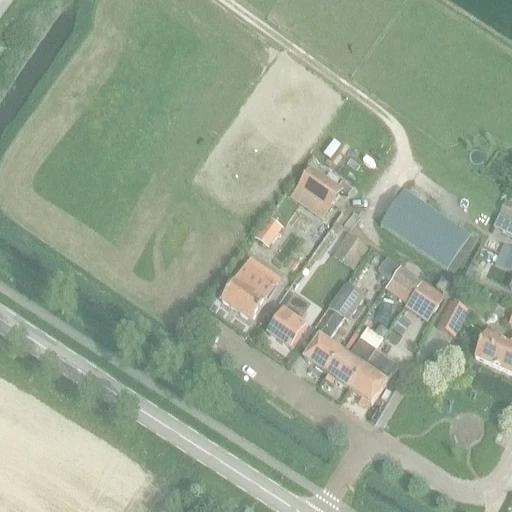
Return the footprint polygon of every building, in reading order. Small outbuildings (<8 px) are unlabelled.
[(343,193),(311,171),(298,190),(329,212),(343,193)] [(447,274),(470,241),(404,195),(381,229),(447,274)] [(511,207),(506,205),(500,219),(511,223),(511,207)] [(269,221),(255,241),(268,251),(282,231),(269,221)] [(511,224),(507,222),(502,234),(511,238),(511,224)] [(353,275),(367,254),(346,240),(332,261),(353,275)] [(503,249),(500,257),(511,262),(511,250),(504,247),(503,249)] [(511,262),(500,257),(496,267),(511,273),(511,262)] [(254,274),(246,268),(221,304),(251,325),(267,302),(276,289),(254,274)] [(387,293),(407,307),(422,286),(403,272),(387,293)] [(443,296),(449,287),(442,282),(436,290),(443,296)] [(422,286),(407,307),(405,310),(428,326),(445,302),(422,286)] [(328,345),(339,329),(344,322),(347,325),(364,300),(346,288),(329,312),(336,316),(331,323),(304,362),(326,377),(342,355),(328,345)] [(311,309),(294,297),(267,337),(291,353),(306,331),(298,326),(311,309)] [(468,313),(451,304),(436,330),(454,340),(468,313)] [(326,377),(349,393),(375,354),(382,343),(367,333),(348,359),(342,355),(326,377)] [(475,361),(511,377),(511,344),(511,348),(486,336),(475,361)] [(398,369),(375,354),(349,393),(371,408),(386,386),(398,369)]
